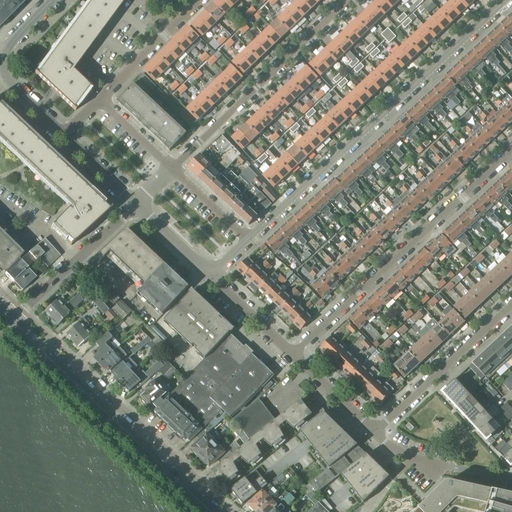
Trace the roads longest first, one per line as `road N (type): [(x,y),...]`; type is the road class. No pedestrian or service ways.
road 1 (residential): [(506,0),(248,239)]
road 2 (residential): [(292,355),(511,151)]
road 3 (secondary): [(209,511),(14,327)]
road 4 (residential): [(172,168),(348,0)]
road 5 (residential): [(511,304),(374,434)]
road 6 (residential): [(14,327),(133,204)]
road 7 (residential): [(100,100),(202,0)]
